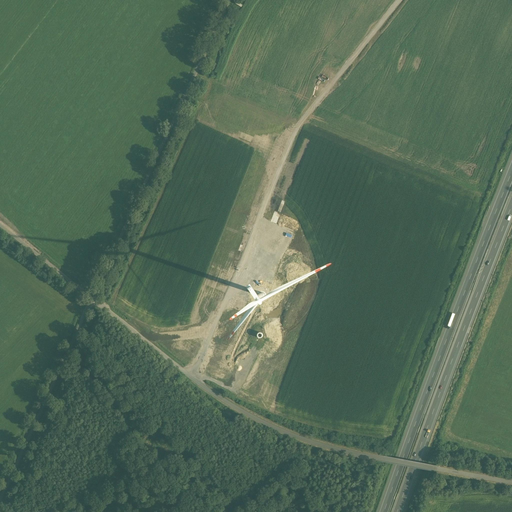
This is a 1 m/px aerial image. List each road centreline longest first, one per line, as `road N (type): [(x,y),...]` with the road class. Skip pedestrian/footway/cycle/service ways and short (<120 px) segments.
road 1 (unclassified): [(92,298),(203,386),(271,425),(350,452),(511,482)]
road 2 (motorway): [(511,169),(384,511)]
road 3 (unclassified): [(227,0),(92,298)]
road 4 (motorway): [(397,511),(511,205)]
road 5 (unclassified): [(0,506),(92,298)]
road 6 (track): [(191,376),(245,251)]
